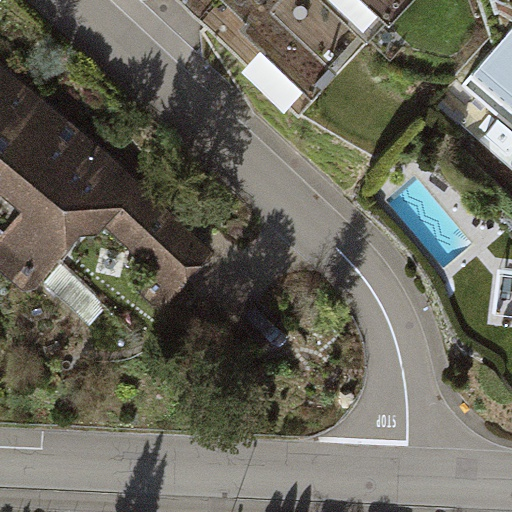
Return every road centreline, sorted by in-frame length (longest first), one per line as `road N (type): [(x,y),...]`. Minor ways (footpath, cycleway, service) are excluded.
road 1 (residential): [(405,478),(403,368),(368,272),(312,207),(87,0)]
road 2 (residential): [(0,459),(405,478)]
